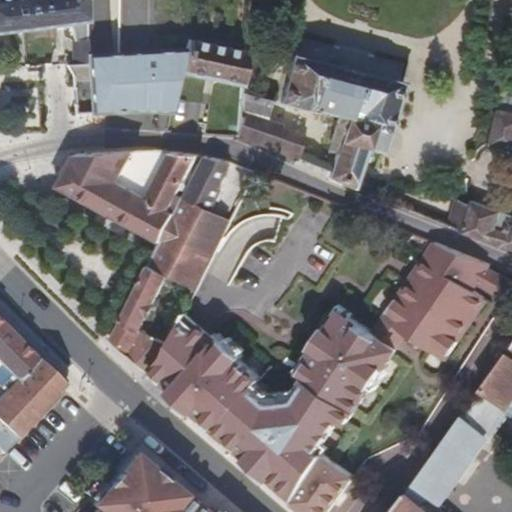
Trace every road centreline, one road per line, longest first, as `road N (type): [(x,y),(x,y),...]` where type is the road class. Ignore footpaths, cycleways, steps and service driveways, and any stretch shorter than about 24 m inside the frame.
road 1 (secondary): [(122,384),(263,511)]
road 2 (secondary): [(0,266),(122,384)]
road 3 (residential): [(22,507),(122,384)]
